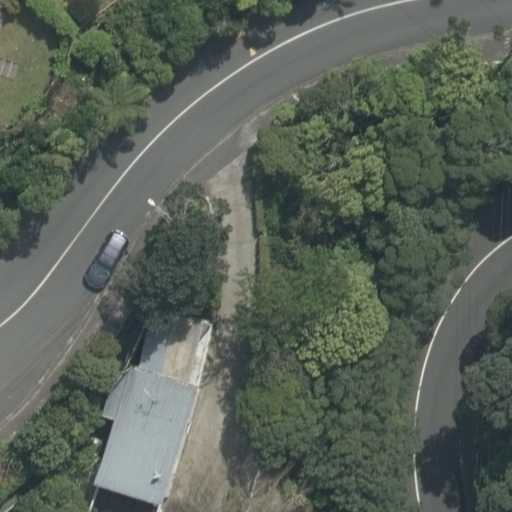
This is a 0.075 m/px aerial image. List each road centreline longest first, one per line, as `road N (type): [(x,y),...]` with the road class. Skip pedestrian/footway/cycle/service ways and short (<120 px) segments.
road 1 (residential): [(0,326),(30,300),(160,129),(240,72),(355,13),(441,0)]
road 2 (residential): [(455,511),(446,419),(454,358),(511,272)]
